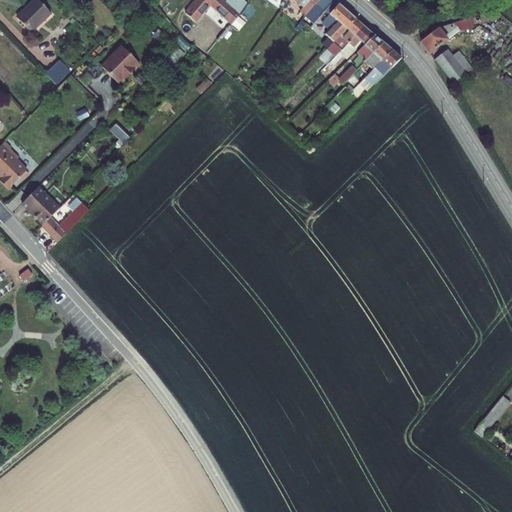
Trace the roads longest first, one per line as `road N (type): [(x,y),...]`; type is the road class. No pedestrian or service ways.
road 1 (residential): [(0,210),(147,379),(236,511)]
road 2 (tertiary): [(352,0),(412,52),(511,208)]
road 3 (track): [(0,471),(133,362)]
